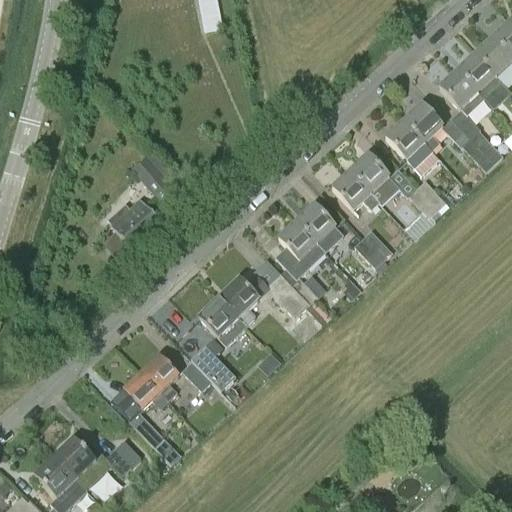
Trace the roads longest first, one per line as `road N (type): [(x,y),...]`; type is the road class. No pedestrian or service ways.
road 1 (residential): [(0,432),(466,0)]
road 2 (tertiary): [(0,220),(56,0)]
